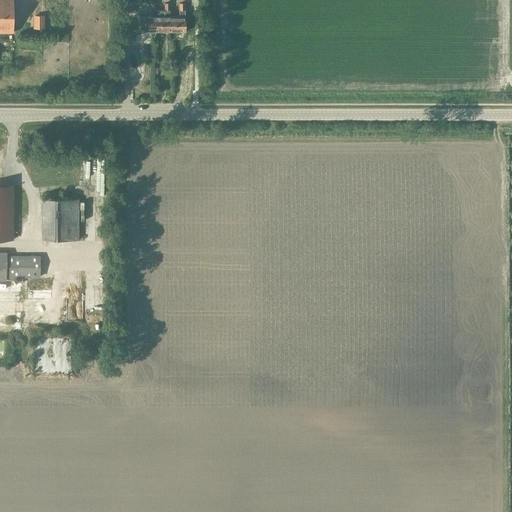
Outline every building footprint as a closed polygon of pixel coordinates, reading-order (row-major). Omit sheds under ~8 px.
[(0,0),(0,32),(13,32),(12,0),(0,0)] [(141,23),(141,31),(155,31),(155,15),(156,15),(156,10),(156,3),(149,3),(149,16),(141,16),(141,18),(139,18),(139,23),(141,23)] [(155,15),(155,31),(170,31),(170,15),(170,3),(164,3),(164,10),(156,10),(156,15),(155,15)] [(170,15),(170,31),(185,31),(185,16),(185,3),(177,3),(177,10),(179,10),(179,15),(170,15)] [(33,30),(44,30),(44,16),(33,17),(33,30)] [(0,239),(13,239),(13,186),(0,185),(0,239)] [(78,240),(79,199),(42,199),(42,240),(78,240)] [(0,280),(6,281),(6,277),(40,277),(40,255),(7,255),(7,252),(0,251),(0,280)] [(64,298),(78,298),(77,282),(63,283),(64,298)] [(28,301),(52,301),(52,289),(28,288),(28,301)] [(0,334),(22,335),(22,310),(0,309),(0,334)] [(57,340),(57,350),(67,351),(68,341),(57,340)]
